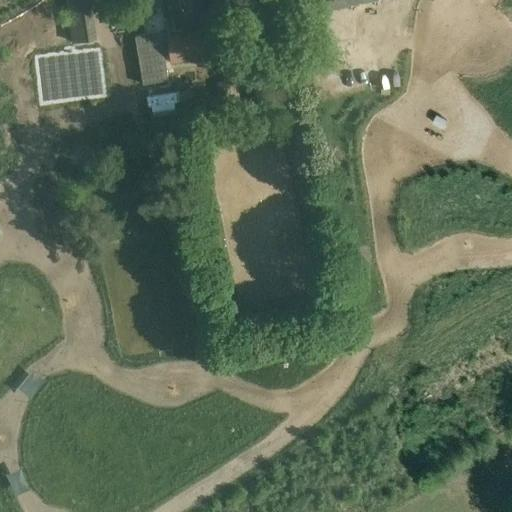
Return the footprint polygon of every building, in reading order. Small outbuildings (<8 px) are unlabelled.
[(90,0),(65,0),(72,43),(97,39),(90,0)] [(162,0),(164,15),(203,8),(201,0),(162,0)] [(299,0),(302,17),(351,8),(349,0),(299,0)] [(183,35),(168,37),(166,38),(170,64),(221,56),(216,30),(183,35)] [(160,32),(136,36),(144,84),(168,80),(160,32)]
